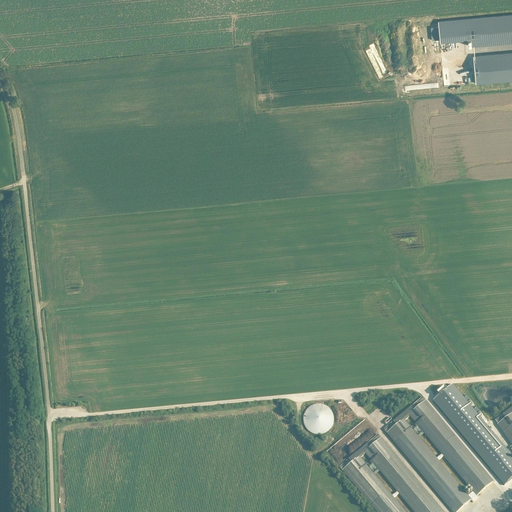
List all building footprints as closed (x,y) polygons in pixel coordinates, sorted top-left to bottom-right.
[(511,14),(438,21),(440,41),(471,38),(471,46),(511,42),(511,14)] [(511,52),(473,56),(476,83),(511,79),(511,52)] [(448,388),(433,401),(504,486),(511,479),(511,456),(484,423),(487,421),(483,417),(481,419),(452,385),(451,386),(448,388)] [(477,496),(493,482),(425,400),(425,401),(423,398),(413,406),(412,405),(392,422),(393,423),(384,430),(386,433),(452,511),(456,511),(471,500),(473,503),(478,498),(477,496)] [(307,433),(321,434),(331,432),(333,419),(329,406),(317,405),(306,408),(304,420),(307,433)] [(511,408),(495,420),(498,424),(497,425),(511,445),(511,408)] [(442,511),(380,438),(378,436),(369,443),(368,442),(348,459),(349,460),(340,468),(342,471),(376,511),(442,511)]
